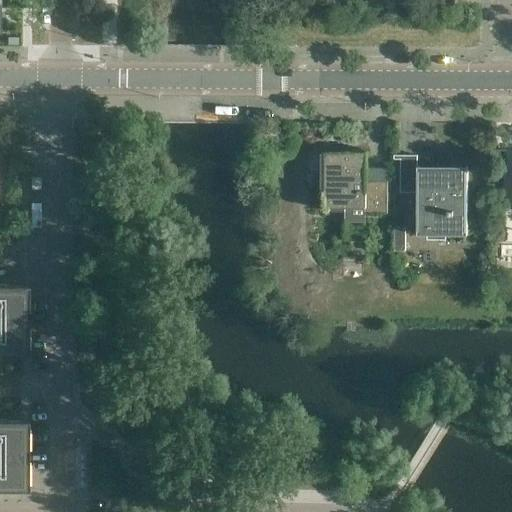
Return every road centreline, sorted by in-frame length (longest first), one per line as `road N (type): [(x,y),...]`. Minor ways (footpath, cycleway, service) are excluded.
road 1 (tertiary): [(220,81),(508,83)]
road 2 (residential): [(44,511),(55,508),(61,487),(61,260)]
road 3 (residential): [(61,260),(59,79)]
road 4 (tertiary): [(220,81),(59,79)]
